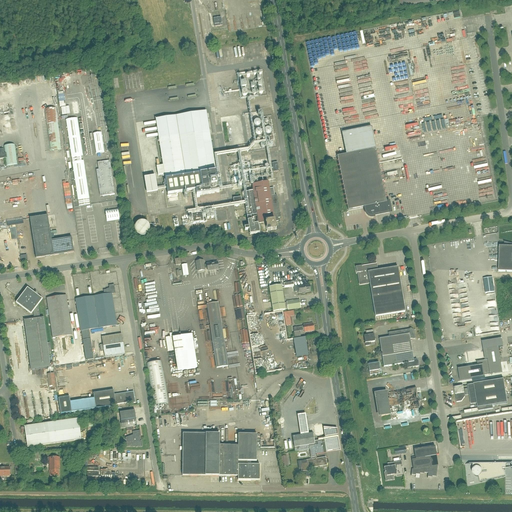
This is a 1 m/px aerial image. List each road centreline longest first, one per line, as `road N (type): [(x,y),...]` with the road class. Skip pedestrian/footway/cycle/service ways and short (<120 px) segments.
road 1 (unclassified): [(352,487),(159,484),(122,258)]
road 2 (unknown): [(399,134),(380,57),(364,45),(336,49),(324,61),(335,130),(348,145),(374,142)]
road 3 (unclassified): [(450,465),(413,230)]
road 4 (secondary): [(308,203),(273,0)]
road 5 (secondary): [(352,487),(323,298)]
road 6 (unclassified): [(511,191),(487,17)]
road 7 (unclassified): [(122,258),(207,246),(275,253)]
road 8 (unclassified): [(0,278),(122,258)]
